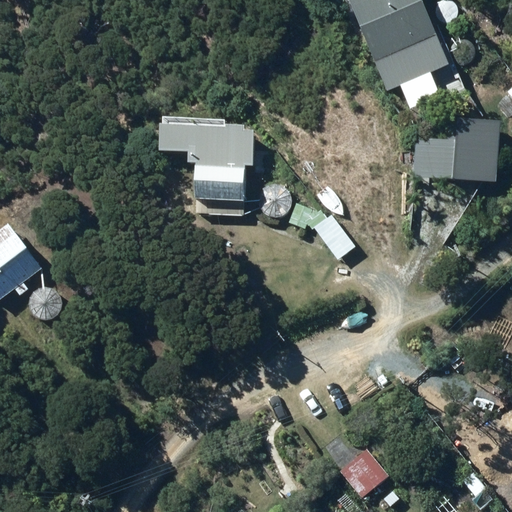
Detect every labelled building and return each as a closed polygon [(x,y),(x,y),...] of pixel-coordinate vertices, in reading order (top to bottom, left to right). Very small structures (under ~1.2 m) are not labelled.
[(396,68),(389,52),(403,46),(414,60),(429,53),(430,33),(415,0),(343,0),(370,60),(373,59),(380,75),(396,68)] [(487,107),(468,103),(465,117),(485,121),(487,107)] [(193,213),(240,215),(242,174),(246,175),(248,140),(185,137),(183,172),(190,173),(189,197),(194,197),(193,213)] [(415,177),(454,180),(455,163),(467,164),(469,143),(418,139),(415,177)] [(287,223),(303,228),(306,218),(291,213),(287,223)] [(314,228),(335,259),(352,247),(331,216),(314,228)] [(4,223),(0,225),(0,296),(11,288),(16,295),(24,289),(19,282),(38,267),(4,223)] [(48,290),(44,291),(41,292),(38,294),(36,296),(34,299),(33,302),(32,305),(31,308),(32,311),(32,314),(34,317),(35,319),(38,322),(40,324),(43,325),(46,326),(49,326),(52,326),(55,325),(58,324),(61,323),(63,320),(65,318),(67,315),(67,312),(68,309),(68,306),(67,303),(66,300),(64,297),(62,295),(60,293),(57,291),(54,290),(51,290),(48,290)] [(364,449),(338,472),(361,498),(387,476),(364,449)] [(391,490),(381,499),(388,508),(399,498),(391,490)]
